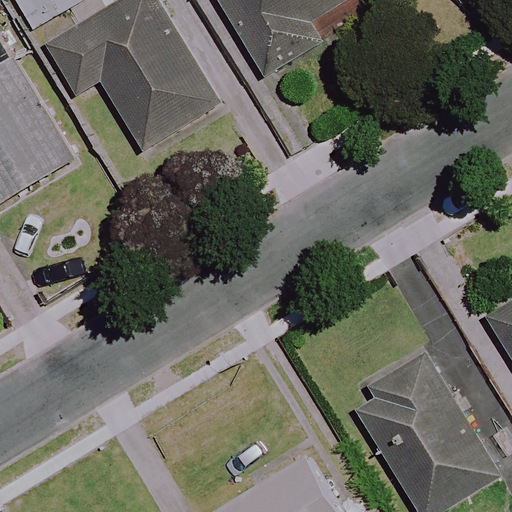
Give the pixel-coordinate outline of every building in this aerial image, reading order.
[(88,0),(20,0),(38,29),(88,0)] [(225,105),(160,0),(129,0),(55,46),(86,95),(109,81),(152,150),(225,105)] [(353,0),(228,0),(271,75),(328,44),(315,22),(353,0)] [(0,32),(0,208),(79,161),(1,32),(0,32)] [(511,300),(492,313),(511,345),(511,300)] [(447,511),(506,477),(430,349),(377,382),(386,397),(364,410),(425,511),(447,511)] [(351,511),(316,455),(223,511),(351,511)]
